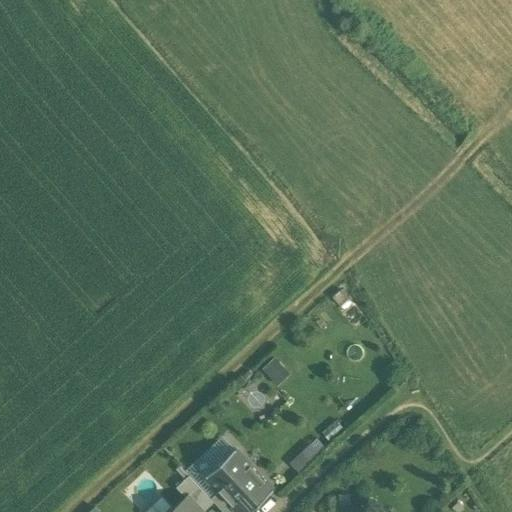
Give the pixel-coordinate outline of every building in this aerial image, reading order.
[(266,368),(283,382),(293,370),(277,356),(266,368)] [(235,448),(206,475),(220,490),(228,499),(240,511),(248,511),(274,489),(235,448)] [(302,452),(292,462),(299,470),(310,460),(302,452)] [(228,499),(220,490),(211,498),(220,507),(228,499)] [(202,511),(188,496),(170,511),(202,511)] [(240,511),(228,499),(220,507),(224,511),(240,511)]
